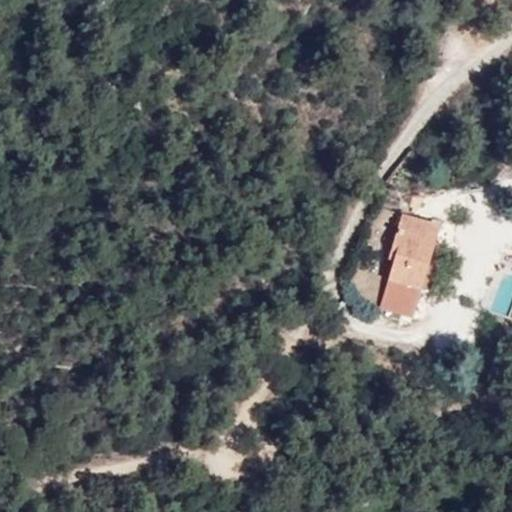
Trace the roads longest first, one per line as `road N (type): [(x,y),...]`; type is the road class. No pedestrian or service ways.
road 1 (track): [(474,0),(442,57),(431,100),(224,453)]
road 2 (track): [(25,467),(52,462),(74,479),(224,453)]
